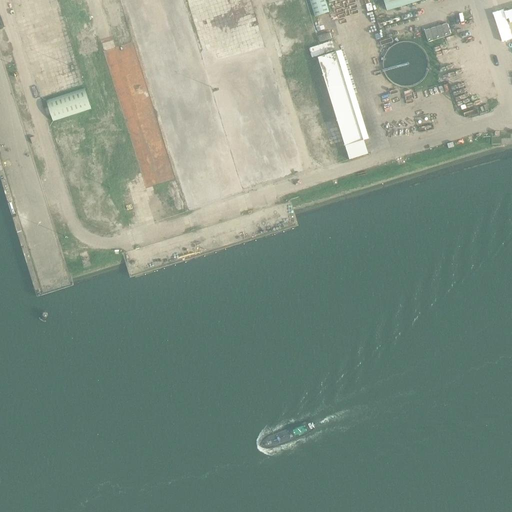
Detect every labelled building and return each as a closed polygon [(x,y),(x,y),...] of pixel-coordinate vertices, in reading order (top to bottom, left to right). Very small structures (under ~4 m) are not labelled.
[(324,0),(309,0),(315,17),(329,13),(324,0)] [(384,0),(387,11),(422,0),(384,0)] [(447,24),(424,31),(428,43),(451,35),(447,24)] [(324,57),(350,138),(367,133),(341,51),(324,57)] [(396,89),(430,77),(424,61),(395,71),(397,74),(392,76),(396,89)] [(85,88),(46,100),(53,122),(91,110),(85,88)]
